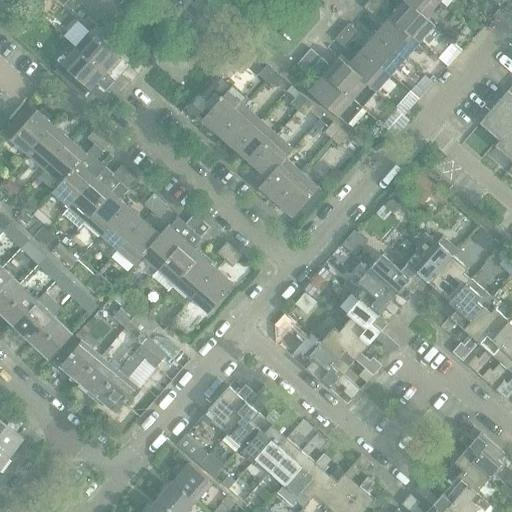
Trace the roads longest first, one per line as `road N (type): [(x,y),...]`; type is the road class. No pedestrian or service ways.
road 1 (residential): [(296,264),(138,121)]
road 2 (residential): [(118,473),(241,331)]
road 3 (residential): [(296,264),(420,123)]
road 4 (residential): [(381,447),(241,331)]
road 5 (residential): [(420,123),(511,21)]
